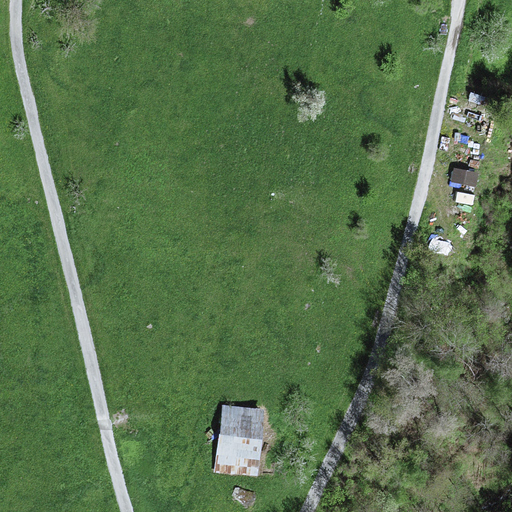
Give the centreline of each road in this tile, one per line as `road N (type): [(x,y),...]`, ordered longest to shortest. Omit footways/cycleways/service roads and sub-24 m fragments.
road 1 (track): [(306,511),(360,400),(390,307),(459,0)]
road 2 (track): [(128,511),(18,54),(14,0)]
